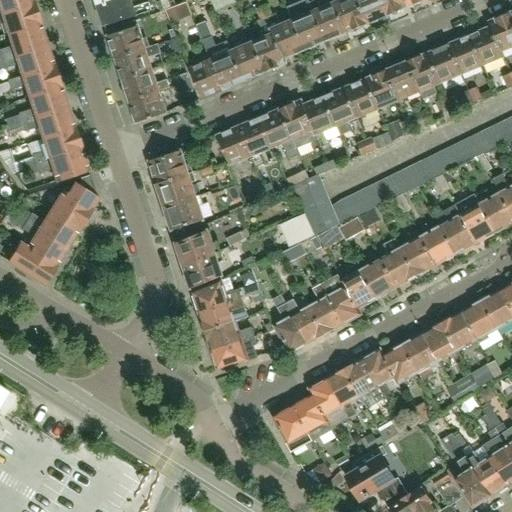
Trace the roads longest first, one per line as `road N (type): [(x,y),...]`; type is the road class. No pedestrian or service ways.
road 1 (residential): [(114,152),(489,0)]
road 2 (residential): [(210,424),(495,269),(511,249)]
road 3 (residential): [(125,352),(156,287),(114,152)]
road 4 (tertiary): [(246,511),(88,411)]
road 5 (residential): [(114,152),(63,0)]
road 6 (residential): [(0,275),(125,352)]
road 7 (residential): [(210,424),(240,468),(311,511)]
